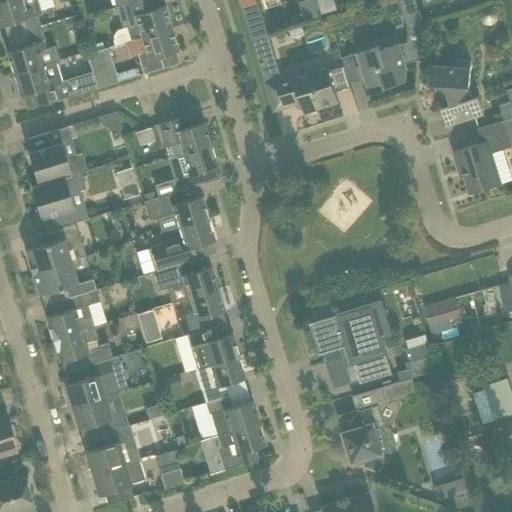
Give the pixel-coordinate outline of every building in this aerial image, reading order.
[(37,0),(3,0),(0,1),(0,25),(21,20),(24,32),(41,27),(37,14),(41,13),(37,0)] [(124,41),(124,42),(141,37),(170,28),(163,5),(152,8),(149,0),(138,0),(116,7),(122,28),(116,30),(113,36),(113,39),(114,45),(124,41)] [(240,0),(242,7),(253,40),(266,36),(257,2),(255,0),(240,0)] [(312,0),(306,0),(299,2),(305,21),(318,17),(312,0)] [(333,0),(317,0),(321,13),(336,9),(333,0)] [(415,0),(398,0),(403,14),(419,10),(415,0)] [(74,15),(64,18),(67,29),(77,26),(74,15)] [(323,28),(331,25),(329,17),(320,19),(323,28)] [(55,45),(45,49),(42,40),(45,40),(41,27),(24,32),(28,45),(6,51),(13,74),(55,61),(59,60),(55,45)] [(170,28),(141,37),(146,53),(137,55),(142,74),(163,68),(159,56),(177,51),(170,28)] [(406,68),(403,59),(420,53),(422,29),(407,29),(407,42),(398,45),(398,44),(380,49),(379,46),(357,53),(368,87),(383,82),(384,87),(405,81),(406,68)] [(266,36),(253,40),(259,61),(275,56),(268,35),(266,36)] [(86,53),(91,72),(96,88),(118,81),(115,73),(107,47),(86,53)] [(447,125),(466,119),(483,113),(478,95),(471,98),(467,85),(469,85),(471,61),(453,60),(453,66),(432,65),(431,84),(438,84),(445,106),(441,107),(447,125)] [(61,99),(61,98),(96,88),(91,72),(61,80),(55,61),(13,74),(20,96),(34,92),(38,106),(61,99)] [(265,82),(274,111),(301,103),(303,110),(314,107),(315,109),(338,102),(332,83),(327,67),(282,81),(281,77),(265,82)] [(511,88),(507,90),(510,101),(500,105),(504,120),(511,117),(511,88)] [(101,125),(115,131),(122,129),(116,111),(98,117),(101,125)] [(179,117),(158,124),(164,143),(168,157),(210,144),(203,122),(182,128),(179,117)] [(511,146),(504,120),(477,128),(482,142),(453,151),(458,168),(462,167),(470,193),(501,184),(491,153),(511,146)] [(70,135),(67,126),(47,132),(51,145),(27,152),(37,184),(80,172),(87,170),(81,152),(65,157),(59,139),(70,135)] [(210,144),(168,157),(175,179),(179,178),(183,189),(203,183),(200,172),(217,167),(210,144)] [(130,168),(115,172),(120,185),(134,181),(130,168)] [(67,225),(75,222),(84,219),(80,205),(73,208),(69,194),(85,189),(80,172),(37,184),(30,186),(40,219),(63,212),(67,225)] [(145,201),(156,197),(154,190),(142,194),(145,201)] [(176,191),(156,197),(145,201),(143,201),(149,220),(174,213),(178,227),(207,218),(200,196),(179,202),(176,191)] [(178,227),(182,238),(150,248),(156,271),(192,260),(196,258),(193,247),(214,241),(207,218),(178,227)] [(81,242),(75,222),(67,225),(44,231),(48,242),(25,249),(32,272),(70,260),(67,250),(81,242)] [(74,274),(70,260),(32,272),(38,295),(61,288),(65,298),(95,289),(89,269),(74,274)] [(188,297),(217,288),(210,266),(195,270),(192,260),(156,271),(151,272),(156,291),(183,283),(188,297)] [(130,291),(135,289),(139,284),(137,277),(126,280),(130,291)] [(224,311),(217,288),(188,297),(192,311),(175,316),(181,336),(186,335),(208,327),(205,317),(224,311)] [(99,300),(95,289),(65,298),(68,309),(64,311),(45,316),(52,339),(94,326),(90,314),(77,318),(74,308),(99,300)] [(455,298),(424,306),(428,324),(430,324),(460,316),(455,298)] [(371,304),(313,322),(323,353),(349,345),(359,379),(390,369),(371,304)] [(156,322),(152,310),(137,315),(141,327),(156,322)] [(208,327),(186,335),(196,368),(209,364),(238,355),(231,333),(224,335),(220,323),(208,327)] [(98,345),(96,339),(97,339),(94,326),(52,339),(59,361),(77,356),(80,367),(86,365),(109,359),(109,358),(112,357),(108,343),(98,345)] [(410,361),(432,354),(428,343),(407,350),(410,361)] [(134,350),(121,354),(124,362),(136,358),(134,350)] [(410,361),(405,362),(411,378),(412,377),(436,370),(432,354),(410,361)] [(209,364),(196,368),(202,390),(201,390),(205,402),(229,395),(225,384),(245,378),(238,355),(209,364)] [(109,359),(86,365),(90,377),(66,384),(73,406),(105,396),(99,375),(113,371),(121,369),(117,356),(112,357),(109,358),(109,359)] [(169,377),(158,381),(161,392),(172,389),(169,377)] [(417,394),(412,377),(411,378),(381,387),(386,402),(387,403),(398,400),(417,394)] [(511,395),(509,380),(473,387),(480,421),(511,414),(511,395)] [(208,413),(210,413),(216,435),(258,422),(251,400),(232,406),(229,395),(205,402),(208,413)] [(98,422),(101,434),(112,430),(109,420),(112,419),(105,396),(73,406),(79,428),(98,422)] [(352,462),(363,459),(365,466),(376,470),(383,461),(381,454),(391,451),(395,444),(390,428),(386,426),(379,404),(341,416),(345,431),(343,432),(352,462)] [(158,405),(146,408),(149,418),(161,414),(158,405)] [(0,453),(15,449),(12,440),(14,436),(11,427),(7,425),(5,417),(0,418),(0,453)] [(165,418),(151,423),(160,452),(174,447),(165,418)] [(511,421),(502,425),(509,447),(511,446),(511,421)] [(217,448),(224,469),(255,460),(252,449),(265,445),(258,422),(216,435),(220,447),(217,448)] [(139,459),(139,458),(129,425),(112,430),(101,434),(105,445),(86,451),(93,473),(139,459)] [(182,435),(175,438),(177,446),(185,443),(182,435)] [(139,459),(93,473),(100,495),(118,489),(122,500),(133,497),(129,484),(144,479),(138,460),(139,459)] [(158,468),(164,488),(183,482),(178,462),(158,468)] [(19,511),(33,508),(28,491),(30,487),(28,479),(23,476),(22,474),(3,479),(0,480),(0,511),(19,511)] [(464,478),(434,488),(439,503),(445,501),(446,504),(459,509),(472,504),(464,478)] [(372,511),(373,511),(367,493),(321,507),(322,511),(372,511)]
